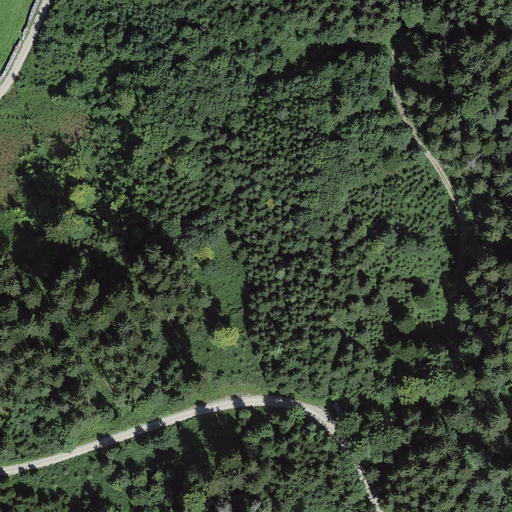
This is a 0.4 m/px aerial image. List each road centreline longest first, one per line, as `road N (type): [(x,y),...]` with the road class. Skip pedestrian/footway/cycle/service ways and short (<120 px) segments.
road 1 (track): [(499,511),(475,476),(454,365),(462,224),(453,191),(399,99),(394,0)]
road 2 (track): [(0,471),(227,406),(280,402),(315,414),(343,443),(382,511)]
